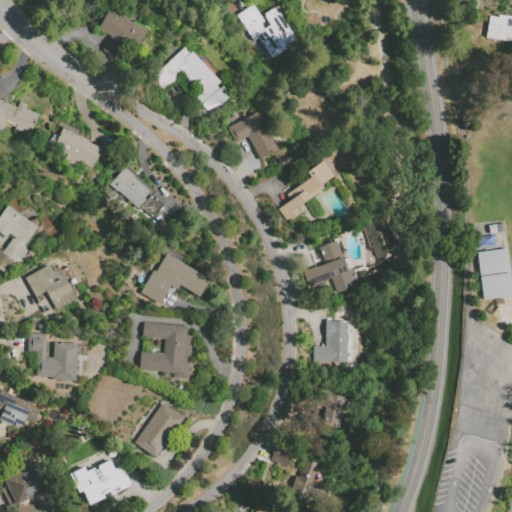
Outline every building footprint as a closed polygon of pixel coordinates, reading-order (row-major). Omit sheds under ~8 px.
[(271,26),(265,16),(274,10),(278,15),(279,14),(294,36),(292,37),(295,42),(285,49),(286,51),(272,60),(259,41),(254,44),(237,17),(253,6),(268,29),(271,26)] [(98,31),(109,12),(147,33),(137,50),(128,46),(119,62),(103,53),(111,37),(98,31)] [(511,18),(511,43),(486,40),(489,18),(498,19),(498,17),(511,18)] [(151,81),(185,49),(191,55),(192,53),(221,84),(217,88),(222,94),(204,110),(190,95),(196,89),(182,75),(177,79),(179,81),(164,95),(151,81)] [(0,101),(17,110),(20,104),(27,107),(25,110),(39,117),(32,132),(30,131),(27,137),(15,131),(16,129),(6,124),(2,132),(0,131),(0,101)] [(260,161),(248,139),(236,146),(227,130),(257,114),(278,152),(260,161)] [(56,143),(63,130),(89,142),(88,144),(102,151),(93,171),(77,163),(74,168),(64,163),(66,158),(46,149),(51,140),(56,143)] [(306,174),(322,162),(334,177),(321,187),(323,191),(297,210),(299,213),(287,222),(278,211),(290,202),(287,197),(310,179),(306,174)] [(109,187),(125,170),(145,187),(155,195),(153,197),(164,207),(162,209),(164,211),(160,215),(159,213),(153,220),(140,209),(138,211),(118,193),(118,194),(109,187)] [(0,217),(7,208),(38,229),(25,248),(26,249),(25,251),(28,253),(22,261),(21,261),(18,264),(16,263),(15,265),(13,264),(5,275),(0,271),(0,252),(3,254),(13,240),(16,241),(10,236),(6,240),(0,235),(0,217)] [(325,266),(319,249),(336,243),(353,288),(337,295),(331,280),(309,287),(305,273),(325,266)] [(509,274),(481,277),(477,255),(507,252),(509,274)] [(165,284),(162,288),(167,292),(160,306),(142,296),(166,256),(209,282),(199,299),(180,287),(177,292),(165,284)] [(32,294),(25,280),(49,267),(52,273),(59,269),(77,301),(56,313),(54,309),(49,312),(37,291),(32,294)] [(481,280),(510,276),(511,290),(511,298),(484,302),(481,280)] [(325,349),(325,322),(351,323),(351,365),(313,364),(312,349),(325,349)] [(142,339),(143,324),(187,328),(186,338),(192,338),(188,381),(173,379),(173,375),(139,372),(141,354),(164,356),(165,341),(142,339)] [(27,354),(28,335),(47,336),(45,359),(53,360),(54,344),(78,346),(75,383),(52,382),(52,379),(36,379),(37,354),(27,354)] [(0,391),(18,399),(20,394),(34,401),(35,399),(40,402),(35,413),(31,412),(21,432),(0,422),(0,391)] [(316,423),(321,394),(344,399),(338,428),(316,423)] [(134,445),(163,405),(183,420),(155,460),(134,445)] [(57,448),(67,444),(70,449),(60,454),(57,448)] [(271,463),(276,447),(293,453),(287,469),(271,463)] [(86,473),(110,462),(115,471),(122,468),(124,472),(123,473),(125,477),(126,477),(131,487),(89,507),(82,493),(79,495),(71,480),(74,478),(72,474),(84,469),(86,473)] [(301,479),(308,462),(319,466),(312,484),(329,490),(323,503),(308,498),(306,504),(292,499),(295,492),(291,491),(296,478),(301,479)] [(4,481),(41,463),(52,490),(16,507),(4,481)]
